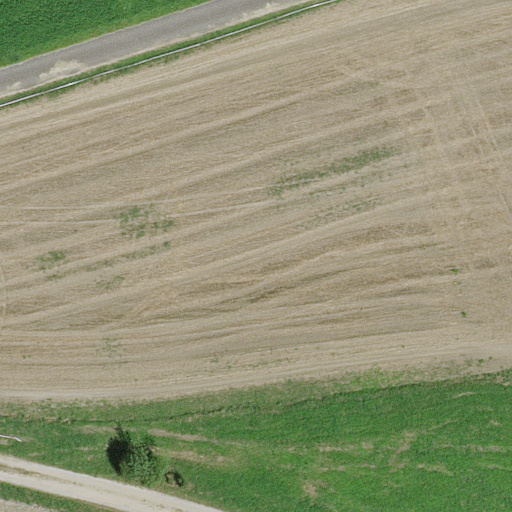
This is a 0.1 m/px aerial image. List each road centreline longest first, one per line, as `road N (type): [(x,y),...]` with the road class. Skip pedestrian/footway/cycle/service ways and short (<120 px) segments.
road 1 (track): [(0,83),(271,0)]
road 2 (track): [(0,471),(160,511)]
